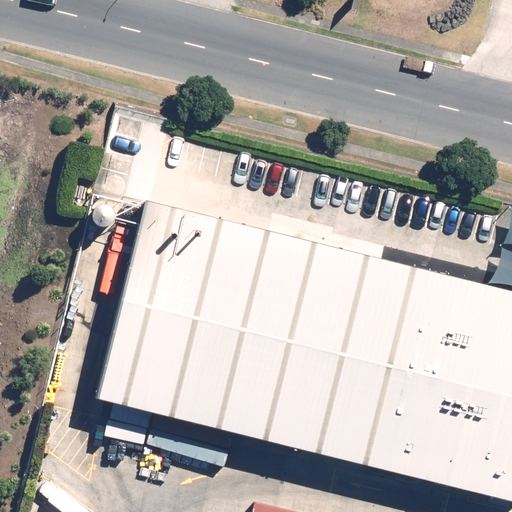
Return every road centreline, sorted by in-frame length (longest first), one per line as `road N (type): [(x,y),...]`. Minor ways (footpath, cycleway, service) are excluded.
road 1 (tertiary): [(511,118),(27,0)]
road 2 (unknown): [(121,511),(178,482),(275,487)]
